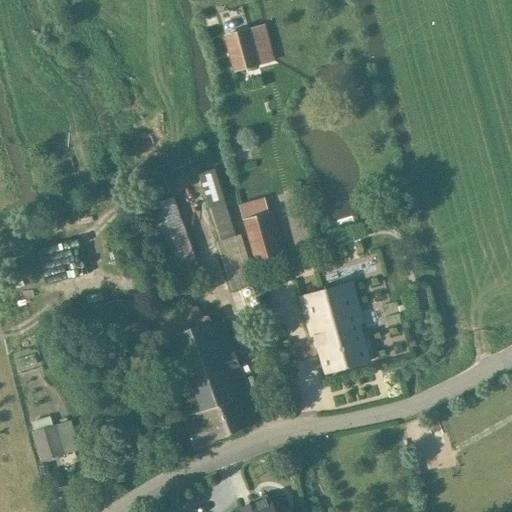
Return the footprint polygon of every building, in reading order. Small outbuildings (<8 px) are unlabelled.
[(252,29),(228,36),(238,71),(261,64),(252,29)] [(230,151),(233,164),(239,163),(235,149),(230,151)] [(281,238),(273,211),(243,219),(256,265),(282,258),(277,239),(281,238)] [(327,373),(370,362),(368,355),(373,353),(369,339),(364,341),(349,284),(302,297),(313,336),(317,335),(327,373)] [(261,422),(224,321),(166,342),(193,415),(185,418),(195,447),(261,422)] [(57,424),(31,431),(40,461),(65,453),(57,424)] [(48,465),(39,467),(41,475),(50,473),(48,465)] [(287,511),(285,505),(274,509),(270,498),(268,499),(266,496),(254,500),(255,503),(236,511),(237,511),(287,511)]
